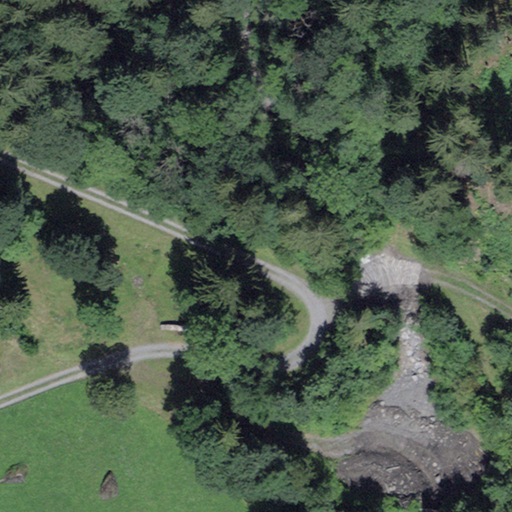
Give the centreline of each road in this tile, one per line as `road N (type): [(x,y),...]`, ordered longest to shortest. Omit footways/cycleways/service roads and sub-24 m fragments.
road 1 (track): [(0,408),(128,361),(198,359),(270,371),(310,348),(323,311),(288,279),(0,156)]
road 2 (track): [(323,311),(373,276),(431,277),(511,310)]
